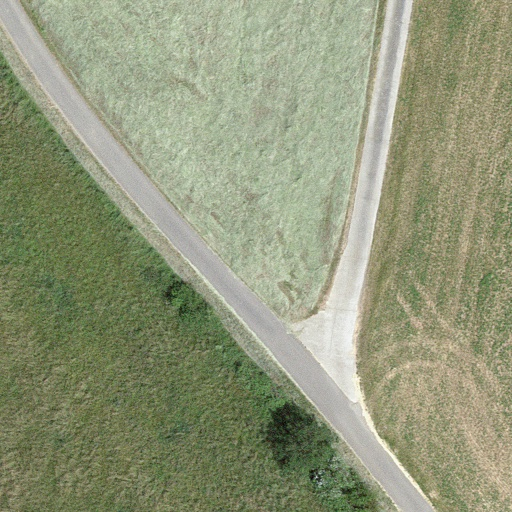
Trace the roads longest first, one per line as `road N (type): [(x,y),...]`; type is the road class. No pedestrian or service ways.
road 1 (track): [(417,511),(79,122),(0,0)]
road 2 (track): [(395,0),(336,369),(345,421)]
